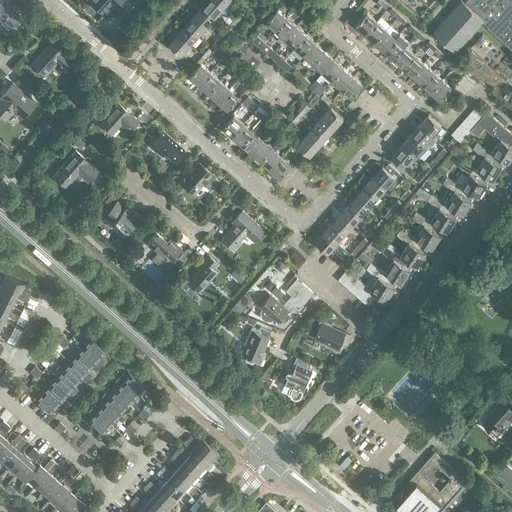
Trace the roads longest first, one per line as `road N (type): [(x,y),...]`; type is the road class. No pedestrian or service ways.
road 1 (tertiary): [(272,455),(0,213)]
road 2 (residential): [(250,180),(58,8)]
road 3 (residential): [(408,102),(300,224),(250,180)]
road 4 (residential): [(375,337),(511,184)]
road 5 (residential): [(250,180),(198,234),(117,165)]
road 6 (residential): [(272,455),(375,337)]
road 7 (residential): [(115,491),(0,387)]
road 8 (residential): [(352,0),(329,26),(408,102)]
road 9 (residential): [(511,121),(476,92),(447,120),(408,102)]
